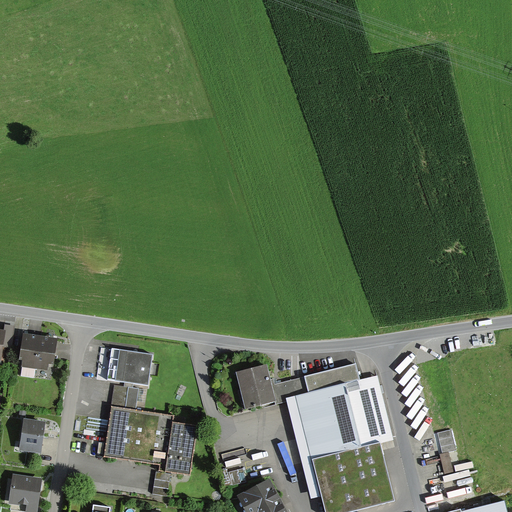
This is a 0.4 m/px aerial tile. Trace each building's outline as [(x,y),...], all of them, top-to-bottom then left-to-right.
[(40,341),(26,339),(22,366),(37,368),(40,341)] [(54,343),(40,341),(37,368),(51,370),(54,343)] [(150,387),(153,357),(114,353),(111,383),(150,387)] [(264,370),(232,377),(240,414),(272,407),(264,370)] [(374,371),(296,392),(327,511),(330,511),(394,495),(377,434),(390,431),(374,371)] [(165,418),(107,410),(101,459),(157,466),(156,475),(185,479),(192,429),(164,425),(165,418)] [(40,456),(44,426),(22,424),(19,454),(40,456)] [(36,511),(41,483),(15,479),(11,504),(29,507),(27,511),(36,511)] [(282,511),(266,483),(236,499),(242,511),(253,511),(254,511),(253,511),(282,511)]
